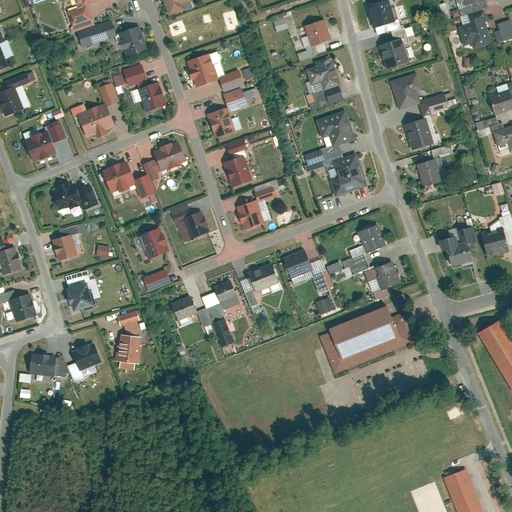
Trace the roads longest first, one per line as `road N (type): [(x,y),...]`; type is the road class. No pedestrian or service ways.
road 1 (residential): [(16,188),(59,327),(23,340),(7,358)]
road 2 (residential): [(396,193),(336,0)]
road 3 (residential): [(16,188),(187,119)]
road 4 (residential): [(511,482),(444,314)]
road 5 (residential): [(396,193),(235,256)]
road 6 (residential): [(187,119),(235,256)]
road 7 (residential): [(444,314),(396,193)]
road 8 (residential): [(144,0),(187,119)]
